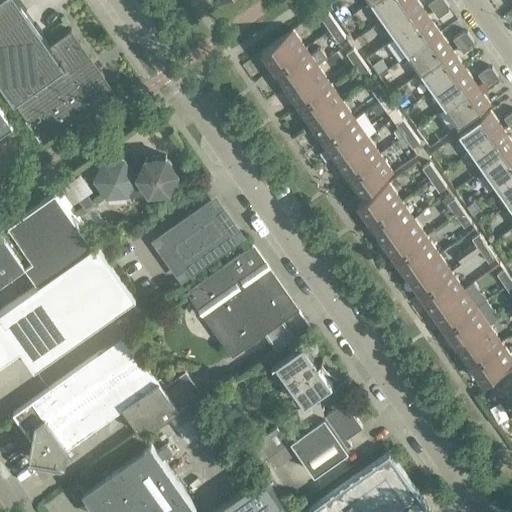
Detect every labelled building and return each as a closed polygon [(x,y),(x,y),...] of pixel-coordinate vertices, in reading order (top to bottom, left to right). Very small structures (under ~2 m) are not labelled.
[(50,44),(18,0),(0,0),(0,81),(42,142),(114,92),(71,29),(50,44)] [(409,0),(372,0),(371,1),(383,19),(409,0)] [(427,14),(416,0),(409,0),(383,19),(396,36),(427,14)] [(432,0),(428,3),(433,10),(445,1),(444,0),(432,0)] [(449,6),(445,1),(433,10),(438,17),(448,10),(449,6)] [(337,25),(328,13),(321,18),(329,30),(337,25)] [(439,32),(427,14),(396,36),(408,54),(439,32)] [(345,37),(337,25),(329,30),(338,42),(345,37)] [(305,47),(292,29),(261,51),(274,69),(305,47)] [(453,38),(458,45),(470,37),(467,32),(463,31),(453,38)] [(452,50),(439,32),(408,54),(421,72),(452,50)] [(474,41),(470,37),(458,45),(463,53),(473,45),(474,41)] [(317,65),(305,47),(274,69),(286,87),(317,65)] [(361,60),(353,49),(346,54),(354,66),(361,60)] [(464,67),(452,50),(421,72),(433,89),(464,67)] [(380,59),(373,64),(378,71),(385,66),(380,59)] [(370,72),(361,60),(354,66),(363,77),(370,72)] [(330,83),(317,65),(286,87),(299,105),(330,83)] [(477,85),(464,67),(433,89),(446,107),(477,85)] [(478,74),(483,81),(495,72),(492,67),(488,67),(478,74)] [(499,77),(495,72),(483,81),(488,88),(498,81),(499,77)] [(342,100),(330,83),(299,105),(311,122),(342,100)] [(386,96),(378,84),(371,89),(379,101),(386,96)] [(490,103),(477,85),(446,107),(458,125),(490,103)] [(395,108),(386,96),(379,101),(388,113),(395,108)] [(355,118),(342,100),(311,122),(323,140),(355,118)] [(0,102),(0,131),(14,122),(0,102)] [(503,129),(490,110),(459,133),(471,151),(503,129)] [(367,136),(355,118),(323,140),(336,158),(367,136)] [(411,131),(403,119),(396,124),(398,128),(403,135),(404,136),(411,131)] [(398,128),(393,131),(398,139),(403,135),(398,128)] [(511,148),(511,141),(503,129),(471,151),(484,168),(511,148)] [(420,143),(411,131),(404,136),(412,148),(420,143)] [(380,153),(367,136),(336,158),(348,175),(380,153)] [(511,175),(511,148),(484,168),(496,186),(511,175)] [(392,172),(380,153),(348,175),(361,194),(392,172)] [(168,191),(177,173),(165,157),(146,159),(142,166),(128,168),(123,161),(104,163),(95,180),(107,196),(126,194),(130,187),(144,186),(149,192),(168,191)] [(438,175),(429,163),(422,168),(430,180),(438,175)] [(446,187),(438,175),(430,180),(439,192),(446,187)] [(511,201),(511,175),(496,186),(509,204),(511,201)] [(401,200),(388,182),(357,204),(370,222),(401,200)] [(50,193),(0,229),(0,283),(24,267),(34,281),(86,244),(50,193)] [(79,202),(84,209),(84,208),(96,200),(91,193),(79,202)] [(462,210),(454,198),(447,203),(455,215),(462,210)] [(414,218),(401,200),(370,222),(382,240),(414,218)] [(239,236),(241,239),(242,239),(240,235),(238,232),(236,230),(233,228),(232,226),(229,224),(226,222),(223,220),(222,218),(220,216),(219,216),(219,217),(213,221),(203,207),(156,240),(166,255),(171,252),(185,272),(181,275),(182,277),(239,236)] [(471,222),(462,210),(455,215),(464,227),(471,222)] [(426,236),(414,218),(382,240),(395,258),(426,236)] [(487,245),(479,234),(472,239),(480,251),(487,245)] [(438,253),(426,236),(395,258),(407,275),(438,253)] [(136,296),(97,242),(0,310),(0,362),(20,348),(34,368),(136,296)] [(274,276),(252,244),(188,289),(195,300),(190,304),(189,313),(185,316),(189,323),(193,320),(203,322),(208,318),(210,321),(274,276)] [(457,257),(461,263),(478,251),(474,245),(457,257)] [(496,257),(487,245),(480,251),(489,262),(496,257)] [(451,271),(438,253),(407,275),(420,293),(451,271)] [(511,280),(504,269),(497,274),(505,286),(511,280)] [(463,289),(451,271),(420,293),(432,311),(463,289)] [(296,308),(274,276),(210,321),(233,353),(296,308)] [(476,306),(463,289),(432,311),(445,328),(476,306)] [(488,324),(476,306),(445,328),(457,346),(488,324)] [(501,342),(488,324),(457,346),(469,363),(501,342)] [(164,388),(125,333),(13,413),(32,440),(28,459),(65,466),(68,448),(67,447),(124,407),(143,434),(199,394),(185,374),(164,388)] [(511,360),(511,357),(501,342),(469,363),(482,382),(511,360)] [(275,362),(304,404),(332,384),(303,343),(275,362)] [(325,416),(291,439),(314,473),(348,450),(347,447),(350,444),(346,438),(362,427),(345,402),(325,416)] [(252,447),(261,460),(281,446),(272,433),(252,447)] [(132,499),(138,494),(171,471),(151,443),(118,466),(120,468),(113,472),(112,471),(83,491),(97,511),(115,511),(133,500),(132,499)] [(431,511),(389,451),(302,511),(431,511)] [(189,511),(196,507),(171,471),(138,494),(150,511),(189,511)] [(287,511),(263,476),(210,511),(287,511)]
